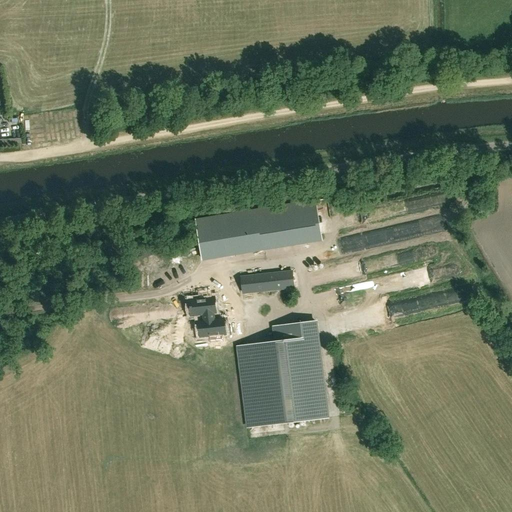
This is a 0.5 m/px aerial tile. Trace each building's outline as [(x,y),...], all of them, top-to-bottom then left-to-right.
[(9,134),(15,137),(18,132),(12,128),(9,134)] [(263,249),(257,210),(196,220),(203,259),(263,249)] [(292,272),(241,277),(243,293),(294,287),(292,272)] [(456,292),(428,300),(431,309),(459,301),(456,292)] [(210,313),(211,320),(206,320),(208,335),(216,334),(231,333),(232,332),(230,318),(221,319),(220,311),(222,311),(221,296),(219,297),(206,298),(197,299),(199,314),(210,313)] [(368,328),(428,313),(423,296),(364,311),(368,328)] [(274,342),(237,346),(246,426),(302,420),(303,422),(307,422),(307,419),(326,417),(315,322),(273,327),(274,342)]
